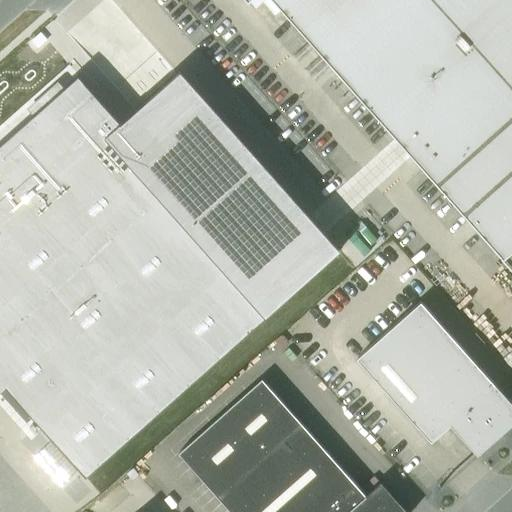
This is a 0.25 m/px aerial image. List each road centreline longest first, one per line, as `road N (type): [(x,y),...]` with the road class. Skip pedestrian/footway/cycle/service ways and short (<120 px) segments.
road 1 (unknown): [(208,0),(511,333)]
road 2 (unknown): [(192,511),(168,477),(166,447),(238,382),(275,364),(287,367),(423,511)]
